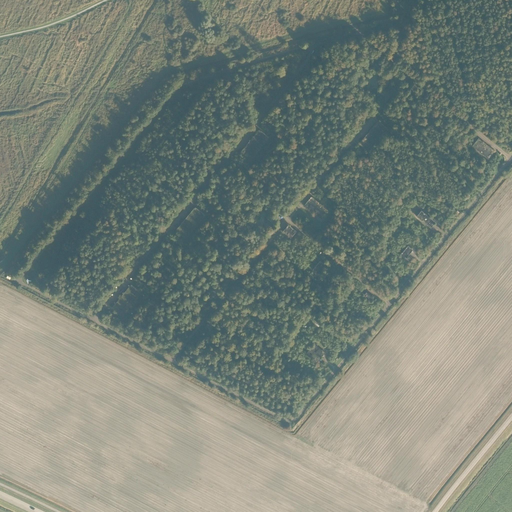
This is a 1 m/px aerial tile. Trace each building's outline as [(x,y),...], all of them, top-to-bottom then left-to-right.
[(377,121),(358,145),(368,153),(387,130),(377,121)] [(258,130),(239,154),(249,162),(269,138),(258,130)] [(494,152),(478,139),(471,147),(487,160),(494,152)] [(311,197),(303,206),(320,219),(327,210),(311,197)] [(204,216),(194,208),(175,231),(185,239),(204,216)] [(416,217),(430,229),(435,223),(421,211),(416,217)] [(290,239),(296,232),(288,225),(282,232),(290,239)] [(399,256),(405,260),(412,250),(410,248),(410,247),(408,246),(399,256)] [(324,266),(319,262),(312,270),(317,275),(324,266)] [(140,293),(130,285),(111,309),(121,317),(140,293)] [(373,298),(365,292),(362,296),(369,302),(373,298)] [(317,363),(325,353),(323,352),(323,351),(322,350),(322,351),(314,344),(306,354),(317,363)]
